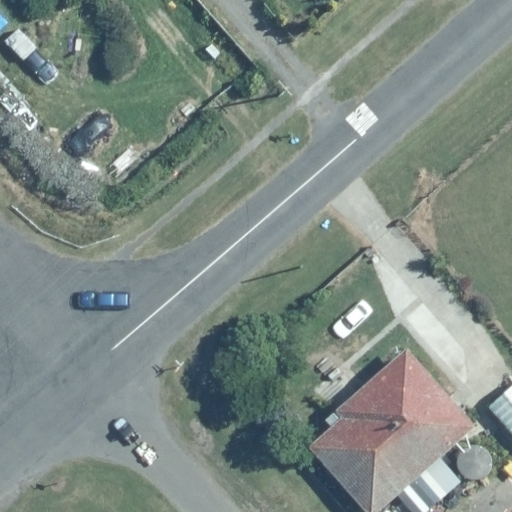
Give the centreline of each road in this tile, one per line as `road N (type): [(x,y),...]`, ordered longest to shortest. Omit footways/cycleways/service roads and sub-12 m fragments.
road 1 (residential): [(510,0),(85,369)]
road 2 (residential): [(85,369),(213,511)]
road 3 (residential): [(0,271),(85,369)]
